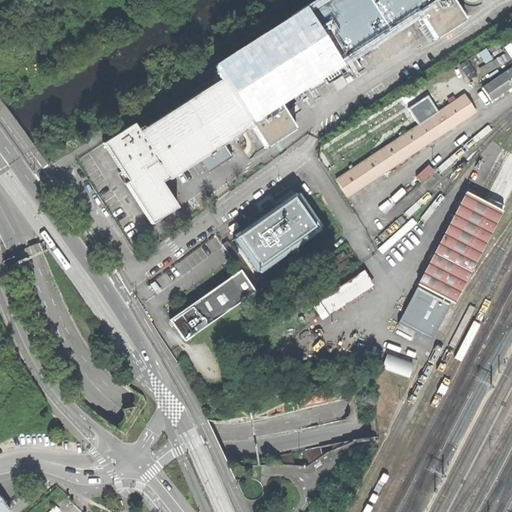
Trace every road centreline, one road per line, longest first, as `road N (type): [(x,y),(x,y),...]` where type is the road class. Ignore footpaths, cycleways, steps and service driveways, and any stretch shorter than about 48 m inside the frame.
road 1 (secondary): [(0,206),(63,356),(121,417),(220,448),(375,426),(511,437)]
road 2 (unclassified): [(108,290),(301,157),(311,161),(364,250)]
road 3 (secondary): [(0,268),(45,377),(114,449)]
road 4 (unknown): [(349,225),(511,98)]
road 5 (secondary): [(108,290),(0,140)]
road 6 (secondary): [(167,402),(161,376),(108,290)]
